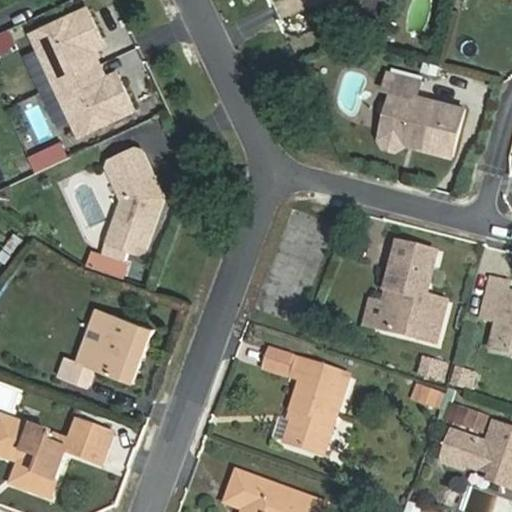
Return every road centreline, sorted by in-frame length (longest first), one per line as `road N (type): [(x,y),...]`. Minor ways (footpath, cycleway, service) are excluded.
road 1 (residential): [(271,169),(150,511)]
road 2 (residential): [(271,169),(494,228)]
road 3 (residential): [(194,0),(271,169)]
